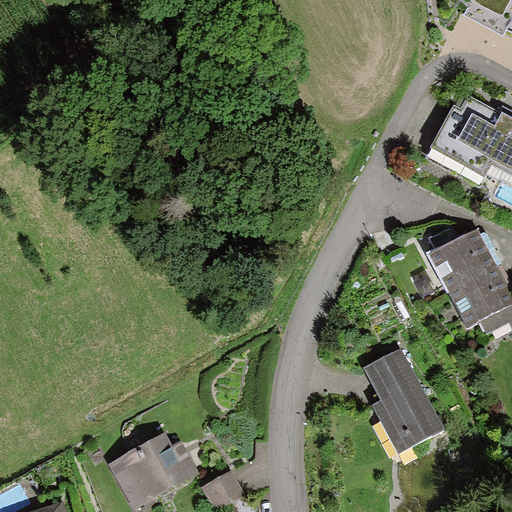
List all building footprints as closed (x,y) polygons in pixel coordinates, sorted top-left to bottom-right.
[(500,110),(469,94),(461,108),(453,104),(430,147),(486,177),(492,165),(511,175),(511,111),(502,106),(500,110)] [(511,293),(478,227),(428,252),(466,326),(511,302),(511,293)] [(401,348),(364,368),(381,400),(372,404),(399,453),(444,429),(401,348)] [(166,432),(108,464),(134,511),(201,473),(182,440),(173,445),(166,432)] [(231,471),(202,487),(215,510),(244,494),(231,471)] [(67,511),(64,501),(30,511),(67,511)]
